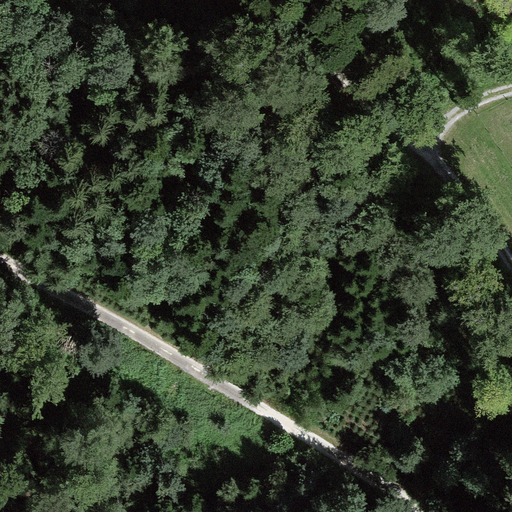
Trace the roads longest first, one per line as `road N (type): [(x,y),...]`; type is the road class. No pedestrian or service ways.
road 1 (track): [(0,264),(296,427),(424,511)]
road 2 (track): [(241,0),(416,150),(511,274)]
